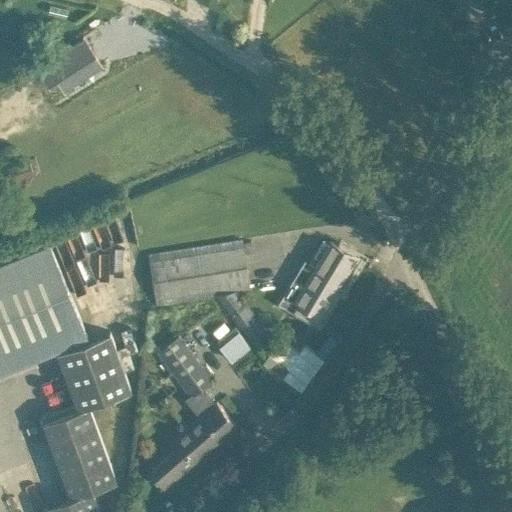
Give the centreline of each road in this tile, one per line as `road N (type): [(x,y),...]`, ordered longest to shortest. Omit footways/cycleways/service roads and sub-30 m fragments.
road 1 (unclassified): [(403,255),(383,208),(316,110),(144,0)]
road 2 (unclassified): [(198,511),(353,342),(403,255)]
road 3 (unclassified): [(511,459),(403,255)]
road 4 (unclassified): [(403,255),(511,58)]
